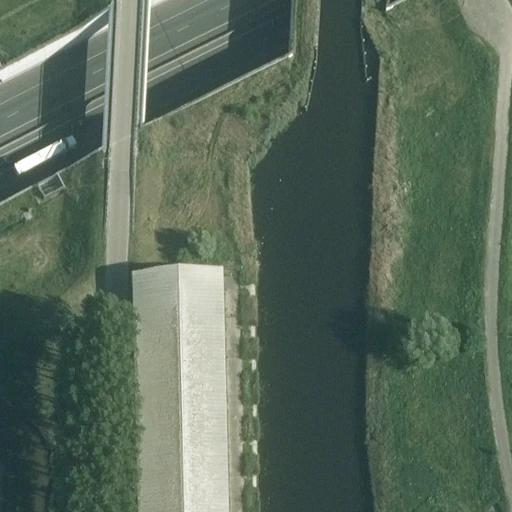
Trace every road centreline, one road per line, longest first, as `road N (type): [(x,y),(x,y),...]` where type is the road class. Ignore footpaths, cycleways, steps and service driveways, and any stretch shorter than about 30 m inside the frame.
road 1 (unclassified): [(131,0),(113,511)]
road 2 (unclassified): [(511,497),(491,358),(507,55),(494,18)]
road 3 (motorway): [(0,152),(297,0)]
road 4 (motorway): [(193,0),(0,100)]
